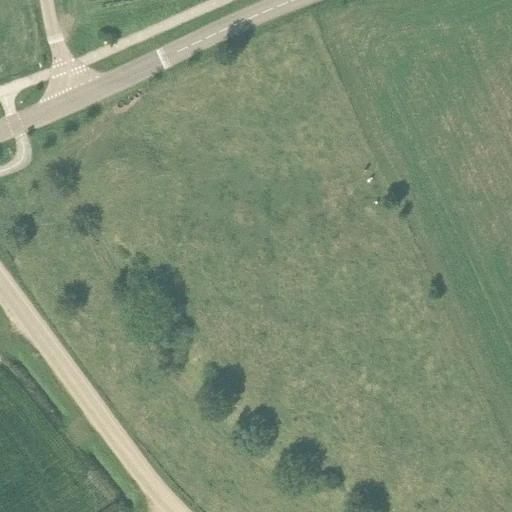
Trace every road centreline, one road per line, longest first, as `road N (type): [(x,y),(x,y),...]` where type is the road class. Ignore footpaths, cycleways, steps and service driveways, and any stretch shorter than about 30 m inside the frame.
road 1 (unclassified): [(172,511),(0,282)]
road 2 (tertiary): [(76,98),(295,0)]
